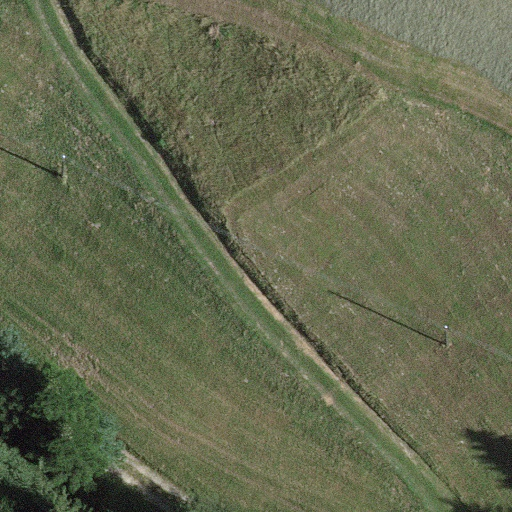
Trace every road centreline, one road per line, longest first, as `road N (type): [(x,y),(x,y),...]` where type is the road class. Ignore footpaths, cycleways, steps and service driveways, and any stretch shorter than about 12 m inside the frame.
road 1 (track): [(43,0),(52,28),(266,323),(452,511)]
road 2 (track): [(183,511),(0,380)]
